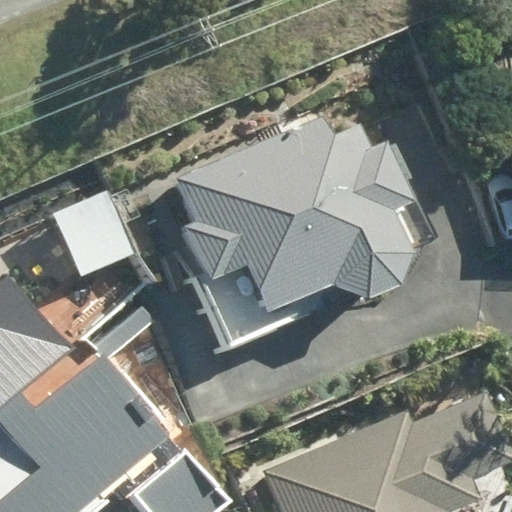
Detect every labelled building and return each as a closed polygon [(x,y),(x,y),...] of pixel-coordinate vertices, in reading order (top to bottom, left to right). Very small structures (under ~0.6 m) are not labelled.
[(511,100),(499,101),(509,218),(511,218),(511,100)] [(157,180),(176,226),(164,230),(185,278),(212,266),(234,316),(297,290),(332,304),(364,291),(377,259),(360,214),(381,204),(355,143),(343,147),(335,130),(308,141),(299,120),(157,180)] [(103,194),(54,216),(81,278),(130,256),(103,194)] [(0,511),(72,511),(104,485),(126,511),(194,511),(201,506),(137,434),(125,444),(56,367),(6,409),(0,402),(0,365),(18,350),(0,329),(0,511)] [(452,481),(498,461),(469,394),(396,425),(391,413),(249,473),(265,511),(431,511),(460,500),(452,481)]
